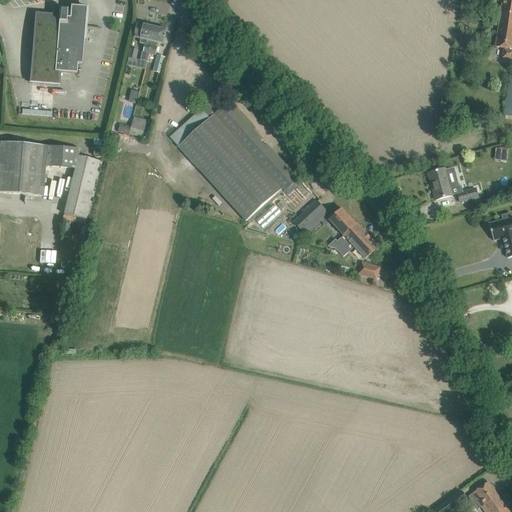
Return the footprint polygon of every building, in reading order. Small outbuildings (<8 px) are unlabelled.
[(511,0),(502,0),(499,25),(511,27),(511,0)] [(36,25),(31,82),(57,84),(58,73),(76,74),(77,64),(81,65),(83,44),(86,8),(70,6),(70,11),(60,10),(59,22),(58,22),(58,27),(36,25)] [(149,54),(155,28),(144,25),(144,26),(138,24),(135,38),(141,39),(140,44),(145,45),(141,61),(147,62),(149,54)] [(511,59),(511,27),(499,25),(495,47),(504,49),(504,50),(502,58),(511,59)] [(167,31),(155,28),(149,54),(155,56),(157,47),(156,47),(157,43),(164,45),(167,31)] [(131,49),(129,59),(135,60),(136,61),(138,51),(131,49)] [(153,72),(161,74),(165,58),(157,56),(153,72)] [(285,192),(291,187),(299,180),(267,145),(265,146),(260,141),(262,140),(228,102),(215,114),(206,105),(199,112),(192,117),(170,138),(246,222),(269,201),(282,189),(285,192)] [(130,130),(128,137),(129,137),(129,135),(143,139),(148,121),(134,117),(130,130)] [(0,142),(0,192),(43,196),(45,166),(75,169),(78,157),(80,149),(47,146),(0,142)] [(75,169),(64,215),(87,221),(101,162),(78,157),(75,169)] [(438,172),(429,175),(436,201),(458,194),(462,193),(460,187),(458,187),(453,170),(445,172),(445,170),(438,172)] [(462,193),(458,194),(460,203),(478,198),(476,189),(462,193)] [(317,200),(294,223),(305,235),(329,213),(317,200)] [(335,216),(329,221),(347,239),(340,245),(343,248),(349,242),(362,230),(357,223),(356,224),(342,209),(335,216)] [(502,216),(503,221),(489,225),(493,241),(502,239),(508,259),(511,257),(511,218),(511,214),(502,216)] [(362,230),(349,242),(365,260),(366,260),(372,255),(379,248),(362,230)] [(359,274),(376,279),(379,269),(362,264),(359,274)] [(509,511),(488,483),(475,492),(484,505),(481,507),(484,511),(509,511)] [(461,492),(436,510),(437,511),(448,511),(467,500),(461,492)]
